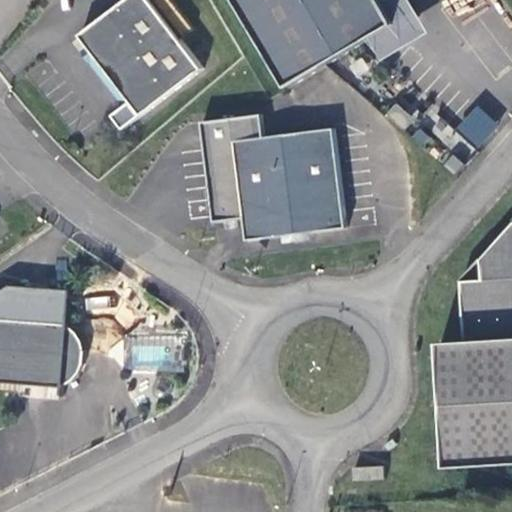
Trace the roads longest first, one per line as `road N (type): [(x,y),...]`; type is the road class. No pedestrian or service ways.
road 1 (unclassified): [(0,125),(50,184),(119,241),(264,329)]
road 2 (unclassified): [(40,511),(196,428),(260,404)]
road 3 (unclassified): [(372,313),(511,147)]
road 4 (unclassified): [(317,443),(360,436),(394,400),(395,342),(372,313)]
road 5 (unclassified): [(372,313),(343,298),(317,297),(290,306),(264,329)]
